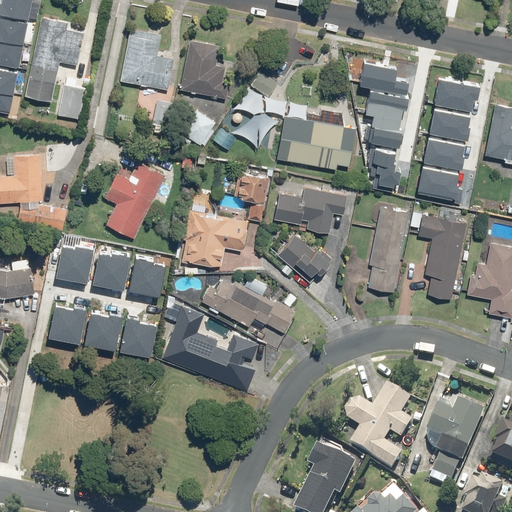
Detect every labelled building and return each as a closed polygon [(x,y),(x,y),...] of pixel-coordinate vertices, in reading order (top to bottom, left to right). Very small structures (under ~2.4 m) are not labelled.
[(0,0),(0,6),(30,13),(32,0),(0,0)] [(0,33),(25,39),(29,15),(1,10),(0,13),(0,33)] [(50,100),(58,60),(74,63),(81,31),(64,27),(65,21),(39,16),(23,94),(50,100)] [(135,83),(166,89),(172,58),(155,55),(159,34),(128,27),(117,79),(135,82),(135,83)] [(0,33),(0,56),(20,61),(25,39),(0,33)] [(188,39),(178,87),(209,93),(209,92),(225,95),(227,82),(221,81),(223,67),(214,65),(218,45),(188,39)] [(0,87),(14,90),(18,67),(0,63),(0,87)] [(365,63),(360,85),(407,94),(409,84),(397,82),(399,70),(365,63)] [(259,70),(250,85),(268,95),(277,80),(259,70)] [(479,81),(440,73),(434,97),(473,105),(479,81)] [(65,81),(58,114),(76,119),(84,85),(65,81)] [(0,87),(0,110),(9,113),(14,90),(0,87)] [(367,123),(363,141),(399,149),(404,131),(399,130),(403,111),(405,111),(408,102),(371,93),(366,115),(374,116),(373,125),(367,123)] [(175,104),(155,99),(151,120),(171,124),(175,104)] [(471,111),(433,103),(429,124),(467,132),(471,111)] [(511,107),(493,104),(483,153),(502,156),(511,158),(511,123),(509,123),(511,107)] [(181,132),(198,143),(213,122),(195,110),(181,132)] [(354,128),(283,115),(276,157),(346,170),(354,128)] [(238,134),(222,123),(213,136),(229,147),(238,134)] [(466,140),(430,133),(425,155),(461,162),(466,140)] [(375,177),(373,188),(394,192),(395,186),(401,188),(404,173),(394,171),(397,153),(372,148),(369,168),(372,168),(370,176),(375,177)] [(11,156),(14,175),(0,175),(0,202),(17,202),(17,210),(14,221),(47,231),(54,207),(41,203),(35,153),(11,156)] [(105,222),(132,236),(163,174),(137,161),(127,179),(114,173),(102,195),(115,202),(105,222)] [(465,171),(421,161),(416,186),(460,196),(465,171)] [(248,216),(248,217),(248,218),(259,220),(264,193),(263,193),(265,177),(238,173),(235,194),(252,196),(249,216),(248,216)] [(328,229),(332,211),(341,213),(344,194),(302,186),(300,196),(279,192),(273,218),(328,229)] [(383,205),(367,284),(395,289),(411,210),(383,205)] [(223,246),(239,249),(246,219),(191,207),(180,259),(219,267),(223,246)] [(420,214),(416,235),(436,239),(426,292),(451,296),(464,222),(439,218),(420,214)] [(292,234),(277,254),(305,275),(320,255),(292,234)] [(492,309),(511,312),(511,242),(492,239),(488,260),(480,259),(478,271),(473,270),(469,290),(495,294),(492,309)] [(63,241),(57,267),(88,275),(95,245),(82,242),(81,245),(63,241)] [(101,248),(95,274),(126,282),(133,252),(120,249),(119,252),(101,248)] [(131,282),(163,289),(169,263),(151,259),(152,255),(138,252),(131,282)] [(0,295),(4,297),(32,292),(27,265),(5,269),(0,268),(0,295)] [(290,312),(223,280),(212,302),(278,335),(290,312)] [(56,300),(50,327),(81,334),(88,304),(74,301),(74,304),(56,300)] [(180,316),(164,354),(248,389),(258,366),(246,361),(248,356),(245,355),(246,351),(255,355),(261,340),(237,331),(231,346),(220,341),(221,337),(201,328),(208,312),(184,302),(179,316),(180,316)] [(92,307),(86,334),(117,341),(124,311),(111,308),(110,311),(92,307)] [(122,340),(153,347),(160,321),(142,316),(143,313),(129,310),(122,340)] [(410,422),(397,415),(407,399),(384,385),(371,406),(353,395),(340,417),(358,427),(347,443),(366,454),(365,455),(389,469),(398,454),(379,443),(386,432),(399,439),(410,422)] [(435,406),(423,432),(439,439),(434,453),(459,463),(480,414),(454,403),(450,413),(435,406)] [(505,428),(497,425),(482,462),(491,465),(490,465),(511,473),(511,419),(509,418),(505,428)] [(347,478),(345,478),(351,465),(313,447),(304,465),(310,468),(288,511),(321,511),(329,495),(337,499),(347,478)] [(478,475),(460,511),(489,511),(501,485),(478,475)] [(412,511),(400,498),(394,503),(388,497),(382,502),(376,495),(354,511),(412,511)]
